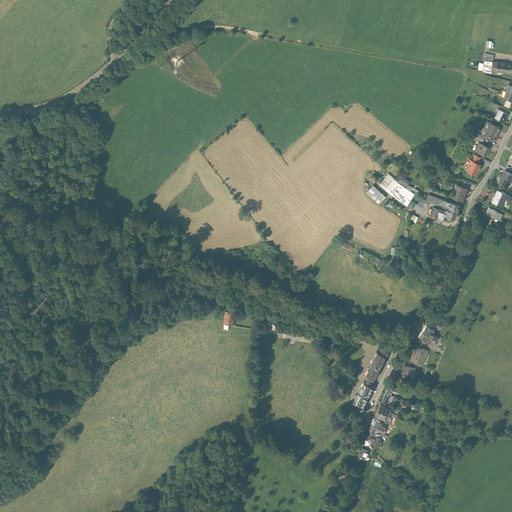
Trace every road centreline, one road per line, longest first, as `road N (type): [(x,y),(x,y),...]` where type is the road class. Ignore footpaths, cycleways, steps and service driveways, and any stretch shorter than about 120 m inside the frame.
road 1 (track): [(126,0),(111,27),(117,63),(173,34),(223,27),(511,80)]
road 2 (residential): [(328,511),(368,413),(451,264),(511,123)]
road 3 (tertiary): [(0,110),(33,114),(72,101),(172,0)]
